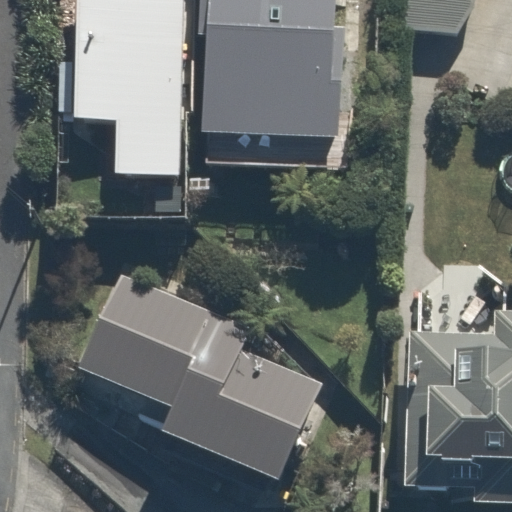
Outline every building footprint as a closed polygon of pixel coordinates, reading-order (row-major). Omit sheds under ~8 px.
[(59,0),(56,58),(175,64),(176,42),(318,49),(321,0),(59,0)] [(456,48),(471,0),(396,0),(388,26),(456,48)] [(308,63),(263,60),(255,152),(300,156),(308,63)] [(134,433),(250,484),(295,381),(222,349),(231,330),(104,274),(60,374),(144,410),(134,433)] [(511,320),(502,320),(500,358),(399,351),(399,358),(398,370),(397,378),(392,461),(389,498),(511,506),(511,320)]
